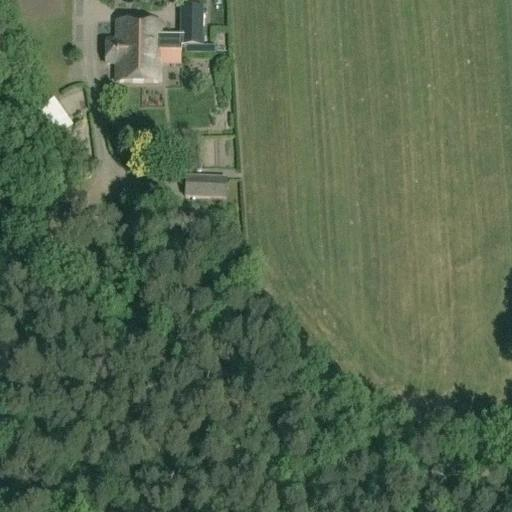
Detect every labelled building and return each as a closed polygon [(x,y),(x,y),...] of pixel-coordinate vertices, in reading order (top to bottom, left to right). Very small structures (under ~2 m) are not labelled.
[(180,8),(180,36),(160,36),(160,23),(116,23),(116,41),(106,41),(105,53),(159,53),(159,52),(181,52),(181,46),(202,46),(203,9),(180,8)] [(235,50),(233,35),(218,37),(220,52),(235,50)] [(159,84),(159,53),(105,53),(105,64),(115,64),(115,83),(159,84)] [(55,133),(73,120),(63,107),(46,119),(55,133)] [(187,172),(211,172),(211,138),(187,138),(187,172)] [(226,180),(186,178),(185,198),(225,200),(226,180)]
